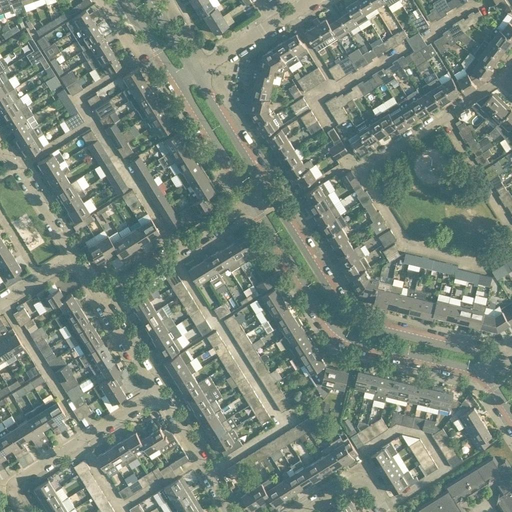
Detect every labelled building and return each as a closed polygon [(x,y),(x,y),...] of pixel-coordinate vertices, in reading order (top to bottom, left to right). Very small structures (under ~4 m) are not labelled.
[(10,0),(0,0),(0,2),(3,12),(10,10),(11,13),(15,12),(14,8),(10,0)] [(22,0),(10,0),(14,8),(24,5),(22,0)] [(83,0),(77,4),(80,9),(92,2),(90,0),(83,0)] [(205,0),(195,7),(200,16),(217,6),(216,6),(214,7),(209,0),(205,0)] [(350,4),(346,6),(349,11),(358,25),(368,18),(365,13),(356,0),(350,0),(349,1),(349,2),(350,4)] [(356,0),(365,13),(375,7),(371,0),(356,0)] [(445,0),(436,0),(433,2),(436,6),(442,17),(447,14),(446,12),(451,8),(447,2),(445,0)] [(452,0),(450,0),(447,2),(451,8),(456,6),(452,0)] [(24,5),(27,12),(37,8),(34,1),(24,5)] [(15,12),(16,15),(27,12),(24,5),(14,8),(15,12)] [(203,15),(209,24),(222,15),(217,6),(200,16),(201,16),(203,15)] [(442,17),(436,6),(430,10),(431,12),(426,15),(431,22),(436,18),(437,20),(442,17)] [(65,22),(72,31),(92,19),(86,9),(65,22)] [(16,15),(15,12),(11,13),(10,10),(3,12),(6,19),(16,15)] [(64,19),(71,14),(68,10),(62,14),(64,19)] [(474,13),(478,20),(483,16),(479,10),(474,13)] [(347,13),(339,17),(348,31),(358,25),(349,11),(347,13)] [(413,11),(408,14),(414,23),(418,30),(423,27),(424,28),(429,25),(428,23),(423,15),(418,18),(413,11)] [(498,26),(497,27),(508,35),(511,38),(511,14),(508,12),(507,12),(508,12),(498,26)] [(57,23),(64,19),(62,14),(54,19),(57,23)] [(222,15),(209,24),(214,33),(228,24),(222,15)] [(464,31),(470,28),(468,26),(473,23),(469,16),(464,19),(463,18),(458,21),(464,31)] [(317,17),(313,20),(316,25),(325,39),(328,44),(338,37),(327,20),(326,18),(320,22),(317,17)] [(332,17),(327,20),(338,37),(348,31),(339,17),(336,20),(334,17),(332,17)] [(92,19),(72,31),(77,40),(97,28),(92,19)] [(29,20),(26,22),(30,29),(34,26),(29,20)] [(325,39),(313,20),(316,25),(306,31),(314,45),(317,50),(328,44),(325,39)] [(50,21),(43,26),(46,30),(53,26),(50,21)] [(449,29),(453,36),(457,33),(459,35),(464,31),(458,21),(453,24),(454,26),(449,29)] [(3,26),(2,29),(4,32),(2,33),(5,38),(12,34),(9,29),(10,29),(7,24),(3,26)] [(10,29),(9,29),(12,34),(19,29),(16,25),(10,29)] [(492,30),(491,31),(496,34),(494,37),(492,39),(506,49),(511,39),(511,38),(508,35),(497,27),(495,25),(492,30)] [(43,26),(36,30),(39,35),(46,30),(43,26)] [(97,28),(77,40),(83,50),(103,37),(97,28)] [(403,29),(399,32),(403,39),(408,36),(403,29)] [(449,29),(443,33),(444,35),(448,41),(450,44),(451,45),(456,42),(455,40),(453,36),(449,29)] [(407,39),(410,44),(422,37),(419,32),(407,39)] [(297,33),(287,39),(295,53),(298,58),(309,52),(297,33)] [(44,35),(37,40),(43,49),(50,45),(45,36),(44,35)] [(443,44),(448,41),(444,35),(439,38),(443,44)] [(81,51),(87,60),(109,46),(103,37),(83,50),(81,51)] [(378,45),(373,48),(377,55),(378,57),(384,54),(382,52),(387,49),(383,42),(380,37),(375,40),(378,45)] [(32,38),(28,41),(32,48),(37,45),(32,38)] [(434,41),(441,53),(446,50),(443,44),(439,38),(434,41)] [(287,39),(276,46),(289,66),(299,60),(298,58),(295,53),(287,39)] [(388,39),(383,42),(387,49),(392,46),(388,39)] [(484,39),(480,45),(498,58),(506,49),(492,39),(490,42),(489,43),(484,39)] [(420,49),(427,45),(424,40),(412,47),(414,51),(415,52),(420,49)] [(427,45),(420,49),(424,55),(429,52),(432,56),(437,53),(431,43),(427,45)] [(365,44),(359,48),(363,53),(367,51),(368,50),(368,49),(365,44)] [(50,45),(43,49),(48,58),(56,53),(50,45)] [(480,45),(473,54),(475,56),(493,69),(491,68),(498,58),(480,45)] [(87,60),(93,69),(95,68),(115,55),(109,46),(87,60)] [(258,71),(281,76),(284,77),(285,71),(290,68),(289,66),(276,46),(263,55),(259,71),(258,71)] [(363,53),(362,54),(368,63),(373,60),(372,58),(377,55),(373,48),(368,52),(367,51),(363,53)] [(39,49),(35,52),(36,54),(44,66),(48,63),(39,49)] [(414,51),(409,54),(413,60),(416,64),(416,65),(427,59),(424,55),(420,49),(415,52),(414,51)] [(358,58),(353,61),(357,68),(362,65),(363,67),(368,63),(362,54),(357,57),(358,58)] [(408,64),(413,60),(409,54),(404,57),(408,64)] [(121,65),(115,55),(95,68),(101,77),(121,65)] [(341,60),(339,62),(342,68),(347,74),(351,71),(352,73),(358,69),(357,68),(353,61),(349,55),(341,60)] [(403,55),(398,59),(404,68),(409,65),(408,64),(404,57),(403,55)] [(468,72),(467,73),(476,87),(475,84),(484,78),(486,79),(493,69),(475,56),(466,69),(468,72)] [(55,57),(50,60),(54,67),(59,64),(55,57)] [(393,64),(389,67),(393,73),(397,70),(398,71),(404,68),(398,59),(392,62),(393,64)] [(431,66),(427,59),(416,65),(421,72),(431,66)] [(337,63),(334,65),(341,77),(347,74),(342,68),(339,62),(337,63)] [(59,64),(54,67),(59,75),(64,72),(59,64)] [(341,77),(334,65),(328,68),(336,81),(341,77)] [(3,69),(0,70),(0,83),(8,79),(5,73),(10,70),(7,66),(3,69)] [(51,67),(46,70),(50,77),(55,74),(51,67)] [(123,76),(129,86),(144,77),(138,67),(123,76)] [(318,67),(313,70),(321,82),(326,79),(318,67)] [(383,68),(378,71),(384,82),(386,85),(396,78),(393,73),(389,67),(384,70),(383,68)] [(404,68),(398,71),(397,72),(402,80),(409,76),(404,68)] [(253,69),(250,81),(278,88),(279,84),(280,84),(281,76),(258,71),(253,69)] [(313,70),(308,73),(315,85),(321,82),(313,70)] [(373,76),(368,79),(372,86),(374,88),(384,82),(378,71),(372,75),(373,76)] [(442,83),(452,76),(449,71),(438,78),(442,83)] [(434,72),(424,78),(427,83),(440,103),(443,102),(444,103),(445,103),(452,99),(442,83),(438,78),(438,77),(434,72)] [(308,73),(303,76),(310,89),(315,85),(308,73)] [(476,87),(467,73),(457,79),(466,93),(476,87)] [(50,77),(45,81),(49,86),(59,80),(55,74),(50,77)] [(0,83),(0,96),(14,88),(15,87),(20,84),(14,75),(9,78),(8,79),(0,83)] [(70,83),(66,76),(61,79),(66,86),(70,83)] [(310,89),(303,76),(297,79),(305,92),(310,89)] [(452,76),(442,83),(452,99),(459,95),(457,93),(461,91),(455,82),(452,76)] [(130,99),(131,99),(149,87),(143,78),(144,78),(144,77),(129,86),(124,90),(130,99)] [(66,86),(70,93),(72,95),(83,88),(77,79),(72,82),(70,83),(66,86)] [(362,81),(357,84),(363,93),(364,95),(374,88),(372,86),(368,79),(364,83),(362,81)] [(396,79),(391,82),(394,88),(399,84),(396,79)] [(250,81),(247,93),(253,94),(269,98),(272,86),(250,81)] [(426,93),(421,96),(430,110),(440,103),(427,83),(422,86),(426,93)] [(295,84),(289,88),(292,93),(298,89),(295,84)] [(353,89),(348,92),(352,99),(357,95),(358,96),(359,98),(364,95),(363,93),(357,84),(352,87),(353,89)] [(131,99),(137,108),(156,97),(156,96),(155,97),(149,87),(131,99)] [(0,96),(0,109),(20,97),(14,88),(0,96)] [(59,97),(67,93),(64,88),(57,93),(59,97)] [(298,89),(292,93),(295,98),(302,94),(298,89)] [(407,95),(408,97),(420,116),(430,110),(421,96),(417,89),(407,95)] [(342,93),(337,97),(339,101),(342,106),(348,103),(347,102),(352,99),(348,92),(343,95),(342,93)] [(59,97),(62,102),(69,97),(67,93),(59,97)] [(87,99),(93,109),(103,103),(97,93),(87,99)] [(256,126),(274,115),(269,107),(271,98),(269,98),(253,94),(250,110),(258,124),(256,126)] [(488,94),(476,102),(481,106),(477,110),(480,113),(486,118),(490,114),(503,101),(497,95),(495,97),(492,94),(490,96),(488,94)] [(325,102),(328,107),(339,101),(336,95),(325,102)] [(0,109),(5,118),(28,104),(26,101),(24,102),(21,96),(0,109)] [(137,108),(143,118),(162,106),(156,97),(137,108)] [(290,105),(294,110),(306,102),(303,97),(290,105)] [(394,97),(383,103),(387,108),(397,102),(394,97)] [(408,97),(397,103),(410,123),(420,116),(408,97)] [(103,103),(93,109),(99,118),(109,112),(117,107),(111,98),(103,103)] [(358,108),(352,99),(347,102),(348,103),(353,111),(358,108)] [(328,107),(332,113),(343,106),(339,101),(328,107)] [(490,114),(498,123),(511,109),(503,101),(490,114)] [(306,102),(294,110),(297,115),(309,107),(306,102)] [(397,102),(387,108),(401,131),(408,127),(406,125),(410,123),(397,103),(397,102)] [(375,112),(376,115),(387,108),(383,103),(373,110),(375,112)] [(27,105),(5,118),(11,128),(11,127),(32,114),(33,114),(27,105)] [(151,127),(153,125),(168,116),(166,113),(168,112),(164,105),(162,106),(143,118),(146,123),(148,121),(151,127)] [(332,113),(335,118),(346,111),(343,106),(332,113)] [(78,111),(75,107),(72,109),(68,111),(71,116),(78,111)] [(387,108),(376,115),(388,133),(393,129),(396,134),(401,131),(387,108)] [(496,125),(505,137),(511,133),(511,109),(498,123),(499,123),(496,125)] [(300,117),(304,122),(315,116),(311,110),(300,117)] [(70,129),(84,121),(78,111),(71,116),(64,120),(70,129)] [(346,111),(335,118),(339,124),(349,117),(346,111)] [(99,118),(105,128),(115,122),(109,112),(99,118)] [(375,112),(365,119),(369,125),(377,139),(388,133),(376,115),(375,112)] [(274,115),(256,126),(262,137),(273,130),(279,126),(283,123),(277,113),(274,115)] [(11,127),(11,128),(16,136),(13,138),(13,139),(32,127),(37,124),(38,123),(32,114),(11,127)] [(168,116),(153,125),(159,135),(174,126),(168,116)] [(304,122),(307,128),(318,121),(315,116),(304,122)] [(365,119),(355,126),(358,131),(364,140),(370,150),(375,147),(371,143),(375,140),(377,139),(369,125),(365,119)] [(318,121),(307,128),(311,134),(322,127),(318,121)] [(105,128),(111,138),(121,132),(115,122),(105,128)] [(462,123),(457,126),(461,131),(459,132),(462,137),(471,131),(474,129),(471,124),(469,124),(466,125),(464,122),(462,123)] [(272,149),(274,148),(288,139),(285,134),(290,128),(288,125),(265,139),(272,149)] [(32,127),(13,139),(14,140),(19,148),(38,136),(32,127)] [(111,138),(117,148),(127,142),(135,137),(129,127),(121,132),(111,138)] [(333,127),(327,131),(334,142),(340,138),(333,127)] [(82,135),(88,145),(98,139),(92,129),(82,135)] [(370,150),(358,131),(361,136),(351,143),(360,157),(370,150)] [(471,131),(462,137),(465,142),(467,141),(470,146),(477,142),(474,137),(474,136),(471,131)] [(156,143),(163,155),(184,142),(178,132),(163,141),(162,139),(156,143)] [(49,143),(43,133),(38,136),(19,148),(25,158),(49,143)] [(488,137),(480,142),(485,150),(493,145),(488,137)] [(88,145),(94,155),(104,149),(98,139),(88,145)] [(274,152),(278,159),(294,149),(288,139),(274,148),(276,151),(274,152)] [(348,152),(342,141),(336,144),(342,155),(348,152)] [(483,152),(480,147),(481,147),(477,141),(477,142),(470,146),(468,147),(472,152),(474,151),(477,156),(483,152)] [(127,142),(117,148),(123,157),(133,151),(127,142)] [(192,150),(188,145),(186,145),(185,145),(184,143),(184,142),(163,155),(169,165),(175,161),(192,150)] [(330,148),(336,159),(342,155),(336,144),(330,148)] [(477,156),(475,157),(478,163),(480,162),(483,166),(489,162),(486,157),(492,154),(489,148),(483,152),(477,156)] [(94,155),(100,164),(110,158),(104,149),(94,155)] [(280,158),(287,168),(301,159),(294,149),(278,159),(280,158)] [(175,161),(169,165),(175,175),(178,173),(182,171),(181,170),(196,161),(195,161),(194,159),(195,158),(195,156),(192,150),(175,161)] [(41,174),(42,174),(59,163),(53,153),(38,163),(44,172),(41,174)] [(287,173),(291,179),(310,168),(310,167),(313,165),(307,155),(301,159),(287,168),(289,171),(287,173)] [(130,162),(136,172),(146,166),(139,156),(130,162)] [(100,164),(94,168),(100,178),(106,174),(116,168),(110,158),(100,164)] [(178,173),(183,183),(204,170),(200,164),(198,165),(196,161),(181,170),(182,171),(178,173)] [(42,174),(48,184),(64,173),(69,171),(66,166),(62,169),(59,164),(59,163),(42,174)] [(485,169),(488,174),(486,175),(489,180),(498,174),(495,169),(494,170),(491,165),(485,169)] [(136,172),(142,181),(152,175),(146,166),(136,172)] [(106,174),(112,184),(122,178),(116,168),(106,174)] [(310,168),(291,179),(294,184),(299,181),(302,187),(316,178),(310,168)] [(208,176),(204,170),(183,183),(186,188),(191,185),(194,189),(208,181),(206,177),(208,176)] [(340,177),(344,183),(355,176),(352,170),(340,177)] [(64,173),(48,184),(54,193),(70,183),(69,181),(64,173)] [(382,179),(384,182),(385,183),(393,178),(390,173),(382,179)] [(489,180),(493,186),(495,185),(497,189),(504,185),(501,181),(502,180),(498,174),(489,180)] [(70,183),(54,193),(54,194),(55,193),(60,203),(77,192),(82,189),(83,189),(89,185),(83,175),(77,179),(72,182),(70,183)] [(142,181),(148,191),(158,185),(152,175),(142,181)] [(355,176),(344,183),(348,189),(359,182),(355,176)] [(122,178),(112,184),(118,194),(128,188),(122,178)] [(208,181),(194,189),(200,198),(200,199),(206,195),(207,195),(216,190),(216,189),(213,184),(212,183),(210,184),(208,181)] [(304,203),(307,207),(330,192),(324,182),(305,193),(309,200),(304,203)] [(148,191),(154,201),(164,195),(158,185),(148,191)] [(504,185),(497,189),(499,192),(501,194),(507,190),(504,185)] [(355,190),(358,195),(358,196),(365,191),(362,186),(355,190)] [(65,212),(66,213),(83,202),(80,197),(85,194),(82,189),(77,192),(60,203),(66,212),(65,212)] [(122,195),(125,200),(135,193),(132,189),(130,190),(122,195)] [(125,200),(128,205),(131,210),(142,204),(139,198),(135,193),(125,200)] [(328,194),(307,207),(311,214),(313,212),(315,216),(334,204),(328,194)] [(154,201),(160,211),(170,205),(164,195),(154,201)] [(192,203),(189,205),(189,206),(199,222),(211,215),(207,209),(213,205),(207,195),(206,195),(200,199),(200,198),(192,203)] [(83,202),(66,213),(72,223),(89,212),(83,202)] [(375,207),(371,202),(365,206),(368,211),(375,207)] [(341,214),(338,209),(334,204),(315,216),(322,226),(341,214)] [(160,211),(166,220),(176,214),(170,205),(160,211)] [(377,211),(375,207),(368,211),(371,216),(377,212),(377,211)] [(105,210),(101,212),(105,219),(109,216),(105,210)] [(176,214),(166,220),(172,230),(182,224),(176,214)] [(328,236),(342,227),(347,224),(341,214),(322,226),(319,227),(324,234),(326,233),(328,236)] [(91,215),(84,219),(87,224),(94,220),(91,215)] [(382,216),(370,223),(377,234),(381,231),(387,227),(384,222),(386,221),(382,216)] [(151,218),(141,224),(150,239),(160,233),(151,218)] [(73,226),(76,231),(87,224),(84,219),(73,226)] [(149,240),(150,239),(141,224),(131,230),(140,244),(141,247),(148,243),(148,241),(147,240),(149,239),(149,240)] [(333,247),(347,238),(348,238),(342,227),(328,236),(334,246),(333,247)] [(391,229),(389,230),(379,236),(382,242),(394,234),(391,229)] [(131,230),(121,236),(131,251),(131,250),(140,244),(131,230)] [(248,232),(238,238),(247,253),(252,250),(253,252),(255,253),(256,254),(259,254),(261,253),(264,251),(265,253),(256,237),(252,239),(248,232)] [(107,235),(97,241),(107,256),(109,259),(111,257),(112,259),(119,255),(119,254),(112,242),(108,234),(107,235)] [(378,234),(365,240),(369,250),(382,245),(378,234)] [(397,240),(394,234),(382,242),(385,247),(397,240)] [(112,242),(119,254),(119,255),(120,258),(121,257),(131,251),(121,236),(112,242)] [(238,239),(229,245),(240,263),(250,257),(247,253),(238,238),(237,239),(238,239)] [(333,247),(340,257),(354,249),(347,238),(333,247)] [(2,239),(0,240),(0,253),(9,248),(8,248),(8,249),(2,239)] [(107,256),(97,241),(88,246),(87,244),(81,248),(88,260),(91,261),(94,258),(97,262),(107,256)] [(383,251),(386,256),(398,249),(395,243),(383,251)] [(219,250),(228,265),(231,270),(231,271),(241,264),(240,263),(229,245),(220,251),(219,250)] [(344,268),(344,269),(364,256),(365,256),(359,245),(354,249),(340,257),(346,267),(344,268)] [(0,267),(1,267),(15,258),(9,248),(0,253),(0,267)] [(398,249),(386,256),(389,261),(400,255),(397,250),(398,249)] [(219,250),(209,256),(218,270),(227,265),(227,266),(228,265),(219,250)] [(209,256),(199,262),(209,277),(211,282),(216,288),(225,282),(221,276),(220,275),(218,270),(209,256)] [(344,269),(350,279),(366,269),(370,266),(364,256),(344,269)] [(1,267),(0,267),(0,276),(5,285),(6,286),(22,276),(18,270),(21,268),(15,258),(1,267)] [(508,273),(511,270),(511,268),(507,261),(503,264),(508,273)] [(209,277),(199,262),(189,269),(199,284),(209,277)] [(504,275),(508,273),(503,264),(498,267),(504,275)] [(359,293),(376,297),(380,281),(379,281),(380,279),(370,277),(366,269),(350,279),(351,279),(359,293)] [(166,277),(172,286),(182,280),(176,271),(166,277)] [(481,274),(478,283),(490,286),(492,277),(481,274)] [(269,288),(276,283),(271,276),(264,280),(269,288)] [(139,293),(129,300),(135,309),(150,300),(155,298),(161,294),(151,279),(145,283),(136,289),(139,293)] [(172,286),(178,296),(188,290),(182,280),(172,286)] [(262,292),(269,288),(264,280),(257,284),(262,292)] [(374,303),(386,306),(392,284),(380,281),(376,297),(374,303)] [(253,284),(244,290),(247,296),(250,300),(259,294),(253,284)] [(386,306),(398,309),(403,286),(392,284),(386,306)] [(257,299),(263,309),(283,296),(277,286),(257,299)] [(46,288),(37,294),(42,302),(47,309),(65,297),(64,296),(59,288),(51,293),(47,287),(46,288)] [(402,293),(398,309),(410,312),(415,289),(409,288),(407,295),(402,293)] [(421,315),(425,299),(427,292),(415,289),(410,312),(421,315)] [(178,296),(184,306),(194,300),(188,290),(178,296)] [(59,302),(64,311),(78,303),(72,293),(65,297),(47,309),(47,310),(59,302)] [(263,309),(269,318),(289,306),(283,297),(284,297),(283,296),(263,309)] [(421,315),(433,317),(437,302),(425,299),(421,315)] [(437,302),(434,315),(445,318),(449,302),(437,299),(437,302)] [(150,300),(135,309),(136,310),(137,310),(142,319),(156,310),(150,300)] [(184,306),(190,315),(200,309),(194,300),(184,306)] [(457,321),(469,324),(474,303),(462,300),(461,305),(457,321)] [(474,303),(469,324),(480,326),(485,307),(486,304),(474,301),(474,303)] [(499,306),(495,309),(496,315),(503,327),(504,329),(511,323),(511,301),(501,308),(499,306)] [(214,309),(217,313),(228,307),(225,302),(214,309)] [(445,318),(457,321),(461,305),(449,302),(445,318)] [(60,314),(66,324),(84,313),(78,303),(64,311),(60,314)] [(269,318),(262,323),(268,333),(277,327),(280,325),(295,316),(289,306),(269,318)] [(32,318),(31,319),(23,307),(13,314),(20,326),(23,324),(32,318)] [(142,319),(148,328),(168,316),(162,307),(156,310),(142,319)] [(220,318),(222,317),(231,312),(228,307),(217,313),(220,318)] [(485,307),(480,326),(496,330),(497,329),(498,331),(503,327),(496,315),(495,309),(485,307)] [(190,315),(196,325),(206,319),(200,309),(190,315)] [(66,324),(72,334),(90,322),(84,313),(66,324)] [(224,319),(230,329),(240,323),(234,313),(224,319)] [(176,324),(170,315),(168,316),(148,328),(154,337),(153,338),(154,338),(176,324)] [(287,335),(302,325),(303,324),(299,318),(298,318),(296,319),(295,316),(280,325),(287,335)] [(26,328),(35,323),(32,318),(23,324),(26,328)] [(206,319),(196,325),(203,335),(212,329),(206,319)] [(72,334),(65,338),(71,348),(79,343),(97,332),(91,322),(91,321),(90,322),(73,333),(72,334)] [(176,324),(154,338),(160,348),(177,337),(187,331),(182,321),(176,324)] [(230,329),(236,339),(246,333),(240,323),(230,329)] [(287,347),(290,345),(307,335),(302,325),(287,335),(282,338),(287,347)] [(3,326),(0,328),(0,330),(14,353),(24,347),(12,328),(8,330),(5,330),(3,326)] [(42,326),(30,333),(36,343),(44,337),(48,335),(42,326)] [(0,351),(7,364),(17,358),(14,353),(0,330),(0,351)] [(207,336),(213,346),(223,340),(217,330),(207,336)] [(79,343),(85,353),(103,341),(97,332),(79,343)] [(236,339),(242,349),(252,343),(246,333),(236,339)] [(297,355),(314,345),(315,344),(311,337),(310,338),(307,335),(290,345),(297,355)] [(44,337),(36,343),(39,347),(47,342),(44,337)] [(177,337),(160,348),(166,358),(184,347),(177,337)] [(213,346),(219,355),(229,349),(223,340),(213,346)] [(85,353),(78,356),(84,366),(88,364),(109,351),(103,341),(85,353)] [(242,349),(248,358),(258,352),(252,343),(242,349)] [(299,367),(305,363),(319,354),(314,345),(297,355),(293,357),(299,367)] [(170,368),(172,372),(190,360),(192,359),(186,349),(163,363),(167,370),(170,368)] [(219,355),(225,365),(235,359),(229,349),(219,355)] [(109,351),(88,364),(94,373),(101,369),(115,361),(109,351)] [(53,352),(45,358),(48,362),(56,357),(53,352)] [(248,358),(254,368),(264,362),(260,355),(258,352),(248,358)] [(264,353),(260,355),(264,362),(270,358),(268,354),(264,353)] [(318,387),(320,386),(322,384),(327,365),(319,354),(305,363),(312,373),(310,374),(318,387)] [(225,365),(231,375),(241,369),(235,359),(225,365)] [(175,383),(178,381),(192,372),(196,370),(190,360),(172,372),(174,375),(171,377),(175,383)] [(101,369),(107,378),(107,379),(114,375),(117,373),(121,371),(115,361),(101,369)] [(254,368),(261,378),(270,372),(264,362),(254,368)] [(67,363),(53,372),(59,382),(73,373),(67,363)] [(35,365),(26,371),(30,378),(40,372),(35,365)] [(322,384),(320,386),(322,390),(329,386),(329,384),(334,385),(338,368),(327,366),(327,365),(322,384)] [(349,371),(338,368),(334,385),(345,388),(349,371)] [(231,375),(237,385),(247,379),(241,369),(231,375)] [(354,388),(365,390),(369,373),(359,370),(354,388)] [(178,381),(184,391),(198,382),(192,372),(178,381)] [(261,378),(267,387),(276,381),(270,372),(261,378)] [(99,383),(93,387),(99,397),(106,393),(119,385),(123,383),(117,373),(114,375),(107,379),(107,378),(99,383)] [(365,390),(376,393),(380,375),(369,373),(365,390)] [(31,381),(35,386),(45,380),(41,374),(31,381)] [(385,401),(386,395),(390,378),(380,375),(376,393),(374,398),(385,401)] [(75,378),(63,386),(66,391),(78,383),(75,378)] [(386,395),(397,398),(401,380),(390,378),(386,395)] [(184,396),(188,402),(209,389),(203,379),(198,382),(184,391),(186,394),(184,396)] [(237,385),(244,394),(253,388),(247,379),(237,385)] [(397,398),(396,403),(406,405),(407,400),(411,383),(401,380),(397,398)] [(35,386),(31,381),(21,387),(25,393),(35,386)] [(267,387),(273,397),(282,391),(276,381),(267,387)] [(78,383),(66,391),(69,396),(72,401),(80,396),(77,391),(82,388),(78,383)] [(407,400),(418,403),(422,385),(411,383),(407,400)] [(119,385),(106,393),(112,403),(125,395),(119,385)] [(418,403),(428,405),(432,388),(422,385),(418,403)] [(428,405),(439,408),(443,390),(444,387),(437,386),(437,387),(433,386),(432,388),(428,405)] [(21,387),(16,390),(20,396),(25,393),(21,387)] [(244,394),(250,404),(259,398),(253,388),(244,394)] [(195,410),(195,411),(215,398),(209,389),(188,402),(192,409),(194,407),(196,410),(195,410)] [(443,390),(439,408),(450,410),(450,409),(456,410),(458,400),(452,399),(454,393),(443,390)] [(273,397),(276,402),(285,396),(282,391),(273,397)] [(293,391),(286,395),(290,401),(297,397),(293,391)] [(285,396),(276,402),(282,412),(291,406),(285,396)] [(54,397),(45,403),(62,431),(67,427),(61,417),(65,415),(57,401),(56,401),(54,397)] [(195,411),(201,421),(221,408),(215,398),(195,411)] [(250,404),(256,414),(265,408),(259,398),(250,404)] [(464,400),(461,405),(466,408),(469,403),(464,400)] [(321,405),(320,409),(328,412),(330,403),(322,401),(321,405)] [(85,416),(92,412),(86,402),(79,406),(85,416)] [(40,404),(34,408),(35,410),(46,427),(50,424),(52,426),(51,427),(56,434),(62,431),(45,403),(44,403),(41,405),(40,404)] [(79,420),(85,416),(79,406),(73,410),(79,420)] [(459,416),(465,426),(480,416),(474,407),(459,416)] [(207,430),(207,431),(227,418),(221,408),(201,421),(207,430)] [(265,408),(256,414),(262,424),(271,418),(265,408)] [(30,411),(24,414),(28,419),(42,443),(48,439),(43,432),(41,430),(42,429),(46,427),(35,410),(32,412),(30,411)] [(394,416),(391,425),(392,426),(397,423),(398,423),(402,424),(403,418),(404,414),(395,412),(394,416)] [(313,414),(303,420),(309,430),(319,424),(313,414)] [(403,418),(402,424),(404,425),(405,425),(412,426),(414,417),(404,414),(403,418)] [(207,436),(211,442),(233,428),(238,425),(232,415),(227,418),(207,431),(210,434),(207,436)] [(414,417),(412,426),(423,429),(425,419),(415,416),(414,417)] [(465,426),(471,435),(486,426),(480,416),(465,426)] [(382,432),(388,428),(382,417),(375,421),(382,432)] [(348,418),(343,421),(349,431),(354,428),(348,418)] [(28,419),(18,425),(27,439),(32,436),(34,440),(33,441),(37,446),(42,443),(28,419)] [(425,419),(423,429),(432,431),(433,432),(436,421),(425,419)] [(303,420),(294,427),(300,436),(303,441),(307,438),(304,433),(309,430),(303,420)] [(15,421),(6,427),(23,455),(29,451),(25,446),(22,442),(27,439),(18,425),(15,421)] [(359,421),(357,425),(360,430),(363,428),(370,439),(376,436),(369,425),(368,423),(359,421)] [(376,436),(382,432),(375,421),(369,425),(376,436)] [(486,426),(471,435),(480,450),(490,443),(487,438),(492,435),(486,426)] [(6,427),(0,430),(0,439),(7,451),(12,448),(15,452),(14,453),(17,458),(23,455),(6,427)] [(160,427),(151,433),(159,447),(175,437),(173,432),(165,429),(162,430),(160,427)] [(294,427),(284,433),(290,442),(300,436),(294,427)] [(432,434),(436,440),(447,433),(443,427),(432,434)] [(370,439),(363,428),(360,430),(351,436),(358,447),(370,439)] [(136,432),(126,438),(138,456),(147,451),(148,450),(141,439),(136,431),(136,432)] [(228,431),(211,442),(217,451),(219,449),(220,450),(221,449),(225,455),(243,444),(240,440),(238,438),(235,440),(228,431)] [(141,439),(148,450),(147,451),(149,453),(159,447),(151,433),(141,439)] [(284,433),(274,439),(280,448),(290,442),(284,433)] [(436,440),(439,446),(450,439),(447,433),(436,440)] [(340,436),(331,442),(334,448),(345,465),(355,459),(353,457),(358,454),(348,437),(343,440),(340,436)] [(126,438),(117,444),(128,462),(138,456),(126,438)] [(409,445),(413,451),(424,444),(420,438),(409,445)] [(0,439),(0,460),(4,467),(9,463),(6,458),(5,459),(2,454),(7,451),(0,439)] [(274,439),(265,445),(271,454),(280,448),(274,439)] [(450,439),(439,446),(443,452),(454,445),(450,439)] [(383,448),(371,455),(377,465),(393,455),(398,452),(391,441),(382,446),(383,448)] [(331,444),(322,450),(334,469),(343,463),(345,466),(345,465),(334,448),(331,442),(330,443),(331,444)] [(117,444),(107,450),(116,463),(120,461),(123,466),(128,462),(117,444)] [(424,444),(413,451),(417,457),(428,450),(424,444)] [(265,445),(255,451),(261,460),(267,457),(271,454),(265,445)] [(458,452),(454,445),(443,452),(447,459),(458,452)] [(107,450),(97,456),(105,470),(110,476),(119,470),(115,464),(116,463),(107,450)] [(325,455),(315,461),(324,475),(334,469),(322,450),(325,455)] [(417,457),(420,463),(431,456),(428,450),(417,457)] [(255,451),(245,457),(251,466),(261,460),(255,451)] [(458,452),(447,459),(452,467),(463,460),(458,452)] [(186,454),(170,464),(173,470),(180,465),(189,459),(186,454)] [(377,465),(383,474),(398,464),(393,455),(377,465)] [(431,456),(420,463),(424,469),(427,474),(438,468),(435,462),(431,456)] [(245,457),(236,463),(242,472),(251,466),(245,457)] [(463,511),(457,501),(493,479),(496,480),(504,493),(499,495),(498,500),(505,511),(511,511),(511,470),(505,460),(501,462),(496,461),(493,457),(449,485),(448,488),(449,490),(421,507),(420,511),(463,511)] [(80,475),(89,469),(90,469),(85,459),(74,466),(80,475)] [(302,459),(301,460),(314,481),(324,475),(315,461),(306,467),(302,459)] [(291,466),(295,472),(304,486),(313,481),(314,482),(314,481),(301,460),(291,466)] [(242,472),(236,463),(226,469),(232,479),(238,475),(242,472)] [(170,464),(160,470),(163,475),(167,481),(176,475),(173,470),(170,464)] [(383,474),(389,483),(404,473),(398,464),(383,474)] [(183,471),(180,465),(173,470),(176,475),(183,471)] [(158,467),(148,473),(153,481),(163,475),(160,470),(158,467)] [(80,475),(86,486),(95,480),(89,469),(80,475)] [(404,473),(389,483),(394,492),(407,485),(408,486),(419,480),(416,476),(414,478),(409,470),(404,473)] [(283,474),(286,478),(295,492),(304,486),(295,472),(290,476),(287,471),(283,474)] [(148,473),(138,479),(144,487),(153,481),(148,473)] [(159,490),(153,494),(160,505),(166,501),(189,487),(188,487),(186,484),(187,483),(186,483),(183,479),(184,478),(182,476),(174,481),(165,487),(159,490)] [(262,482),(262,483),(267,491),(272,500),(271,500),(276,508),(277,507),(286,501),(285,499),(276,484),(271,477),(262,482)] [(286,478),(276,484),(285,499),(295,492),(286,478)] [(37,497),(38,496),(40,500),(56,490),(49,479),(32,490),(34,492),(37,496),(36,496),(37,497)] [(132,480),(128,483),(134,493),(144,487),(138,479),(134,482),(132,480)] [(86,486),(93,496),(102,491),(95,480),(86,486)] [(134,493),(128,483),(127,483),(128,485),(119,491),(124,499),(134,493)] [(262,483),(252,489),(261,503),(260,503),(262,506),(263,506),(271,500),(272,500),(267,491),(262,483)] [(173,511),(175,511),(195,498),(194,496),(191,492),(192,492),(191,491),(190,491),(188,488),(189,487),(166,501),(173,511)] [(261,503),(252,489),(242,495),(240,491),(234,495),(242,506),(247,503),(251,509),(260,503),(261,503)] [(44,509),(46,511),(62,501),(56,490),(40,500),(39,500),(39,501),(40,500),(42,504),(41,504),(42,505),(45,509),(44,509)] [(93,496),(100,507),(109,501),(102,491),(93,496)] [(62,501),(46,511),(68,511),(69,511),(75,508),(69,497),(62,501)] [(175,511),(196,511),(202,508),(201,509),(199,505),(200,505),(199,504),(196,500),(197,500),(195,498),(175,511)] [(100,507),(102,511),(115,511),(109,501),(100,507)] [(334,511),(356,511),(358,511),(357,511),(354,508),(355,508),(355,507),(354,507),(352,503),(351,501),(334,511)] [(144,511),(139,503),(130,509),(131,511),(144,511)]
